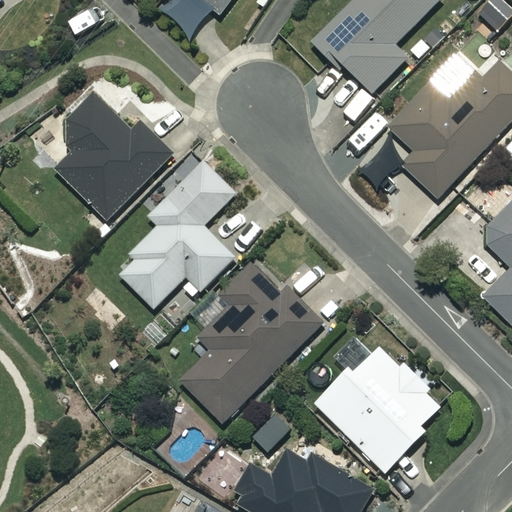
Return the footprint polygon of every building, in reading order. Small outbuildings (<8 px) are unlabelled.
[(211,0),(222,9),(229,0),(211,0)] [(439,0),(355,0),(314,41),(340,67),(344,63),(373,91),(408,56),(395,44),(439,0)] [(511,118),(511,72),(466,30),(450,48),(476,72),(450,99),(430,80),(388,125),(415,150),(402,164),(438,198),(511,118)] [(132,129),(96,94),(59,131),(76,147),(56,168),(108,220),(174,152),(141,120),(132,129)] [(219,209),(187,177),(168,197),(160,189),(143,207),(160,224),(115,268),(154,307),(179,282),(194,297),(235,256),(203,225),(219,209)] [(511,202),(481,236),(511,265),(511,267),(485,296),(511,322),(511,202)] [(281,292),(252,262),(219,296),(229,306),(198,336),(212,350),(182,380),(223,421),(323,321),(288,286),(281,292)] [(401,367),(379,346),(352,373),(347,369),(315,403),(386,471),(426,429),(421,425),(440,406),(424,391),(431,383),(407,360),(401,367)] [(308,461),(289,450),(273,476),(253,464),(232,499),(254,511),(360,511),(374,489),(313,453),(308,461)] [(223,511),(203,499),(195,511),(223,511)]
